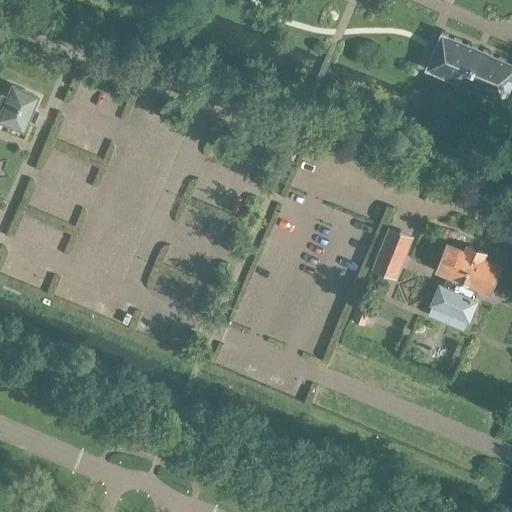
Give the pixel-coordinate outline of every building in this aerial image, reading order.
[(511,59),(442,30),(427,66),(505,99),(511,82),(511,59)] [(0,106),(1,107),(0,110),(0,121),(22,130),(27,119),(33,121),(38,111),(32,108),(38,94),(12,82),(7,95),(2,92),(0,96),(0,106)] [(93,181),(106,154),(72,138),(59,165),(93,181)] [(381,237),(371,264),(395,273),(405,247),(381,237)] [(439,285),(431,304),(469,320),(477,301),(472,298),(477,287),(491,292),(502,264),(485,257),(488,252),(466,243),(464,248),(448,242),(436,270),(448,275),(443,287),(439,285)] [(362,272),(368,261),(347,250),(342,261),(362,272)] [(358,306),(353,318),(365,323),(370,310),(358,305),(358,306)]
